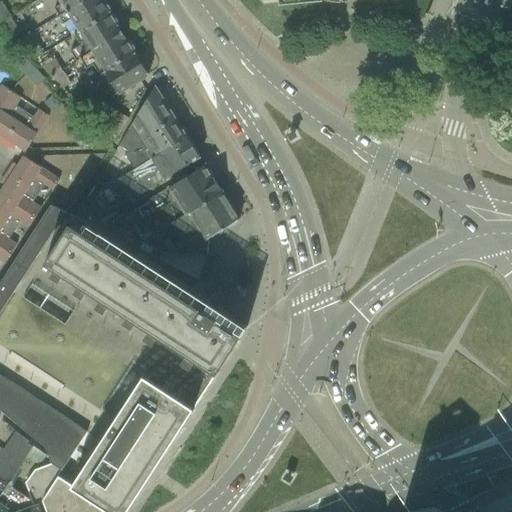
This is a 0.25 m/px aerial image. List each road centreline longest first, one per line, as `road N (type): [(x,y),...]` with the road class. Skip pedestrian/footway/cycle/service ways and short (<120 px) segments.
road 1 (primary): [(165,0),(277,179),(323,349)]
road 2 (primary): [(398,175),(289,100),(197,0)]
road 3 (primary): [(323,349),(210,511)]
road 4 (primary): [(479,237),(396,280),(323,349)]
road 5 (tertiary): [(453,189),(453,91),(477,0)]
road 6 (primary): [(323,349),(334,392),(363,442),(421,484)]
